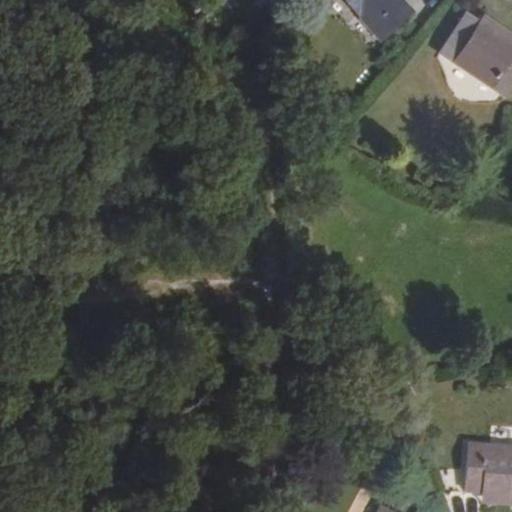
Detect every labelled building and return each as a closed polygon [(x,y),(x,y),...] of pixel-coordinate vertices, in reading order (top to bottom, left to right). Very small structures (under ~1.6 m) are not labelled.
[(344,0),(360,17),(359,19),(380,42),(411,13),(399,0),(344,0)] [(504,99),(511,86),(511,46),(478,24),(465,16),(439,55),(504,99)] [(511,35),(483,16),(478,24),(511,46),(511,35)] [(466,492),(479,493),(511,495),(511,447),(468,444),(466,492)] [(479,505),(511,506),(511,495),(479,493),(479,505)]
